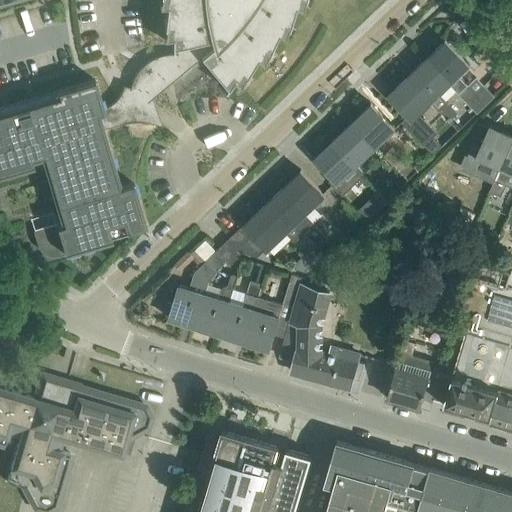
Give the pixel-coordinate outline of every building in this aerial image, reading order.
[(0,174),(34,165),(32,159),(42,155),(62,221),(56,223),(34,230),(38,243),(42,250),(50,255),(58,255),(65,252),(128,234),(127,231),(146,225),(133,182),(120,186),(103,128),(126,122),(130,121),(133,121),(136,120),(140,120),(143,121),(147,121),(150,122),(153,123),(153,122),(152,122),(151,121),(149,121),(148,120),(146,120),(148,101),(173,80),(189,67),(202,56),(227,86),(226,87),(227,88),(233,81),(243,68),(247,74),(265,45),(270,50),(284,20),(290,24),(297,0),(166,0),(165,21),(172,19),(172,44),(178,43),(178,53),(177,53),(175,53),(174,53),(173,53),(172,53),(169,53),(165,53),(162,54),(159,55),(156,56),(153,58),(152,58),(152,59),(151,59),(150,59),(150,60),(149,60),(147,62),(144,64),(141,67),(139,69),(137,72),(135,75),(133,78),(132,82),(131,85),(130,89),(125,87),(125,85),(124,85),(123,88),(122,91),(121,93),(119,96),(117,98),(115,100),(113,102),(110,104),(108,106),(103,107),(98,90),(95,79),(86,50),(0,75),(0,174)] [(477,112),(495,96),(485,85),(476,94),(459,75),(470,65),(445,39),(426,58),(459,92),(477,112)] [(448,102),(459,92),(426,58),(408,76),(431,101),(449,120),(458,112),(448,102)] [(419,112),(431,101),(408,76),(388,94),(408,115),(402,121),(433,154),(443,146),(433,136),(438,132),(419,112)] [(395,127),(385,117),(371,102),(352,121),(376,146),(395,127)] [(357,163),(376,146),(352,121),(333,139),(357,163)] [(477,136),(465,164),(496,178),(501,167),(502,167),(511,143),(511,133),(491,125),(485,139),(477,136)] [(338,182),(357,163),(333,139),(314,157),(338,182)] [(511,186),(511,143),(502,167),(488,197),(498,202),(501,196),(507,184),(511,186)] [(403,157),(393,147),(384,156),(394,166),(403,157)] [(460,162),(452,181),(465,187),(467,181),(478,186),(483,173),(482,172),(472,168),(460,162)] [(375,183),(384,174),(374,164),(365,172),(375,183)] [(325,195),(315,184),(301,170),(282,188),(306,213),(325,195)] [(304,232),(314,222),(306,213),(282,188),(263,206),(288,231),(321,266),(329,258),(304,232)] [(268,249),(288,231),(263,206),(231,236),(247,253),(256,257),(272,262),(268,249)] [(323,214),(314,222),(333,241),(341,233),(337,229),(323,214)] [(232,263),(241,255),(227,240),(195,271),(190,288),(180,285),(169,318),(194,326),(208,283),(209,281),(217,271),(228,259),(232,263)] [(296,262),(294,268),(307,272),(316,263),(306,252),(296,262)] [(441,373),(434,399),(445,402),(445,403),(479,413),(492,416),(491,420),(511,425),(511,268),(506,267),(476,258),(463,301),(455,326),(466,329),(453,377),(441,373)] [(245,342),(259,296),(263,283),(269,266),(262,264),(256,281),(251,279),(248,293),(234,289),(220,334),(245,342)] [(286,337),(303,281),(305,277),(293,273),(284,304),(259,296),(245,342),(269,350),(274,334),(286,337)] [(220,334),(234,289),(238,276),(232,274),(228,286),(223,288),(208,283),(194,326),(220,334)] [(330,351),(329,351),(324,350),(324,346),(320,346),(321,342),(324,342),(324,334),(321,334),(321,329),(324,329),(325,322),(322,321),(323,316),(326,317),(334,290),(303,281),(286,337),(281,356),(294,360),(291,371),(351,387),(353,379),(360,381),(365,361),(358,359),(361,352),(332,343),(330,351)] [(435,360),(413,354),(416,342),(404,339),(388,397),(421,407),(435,360)] [(28,490),(37,506),(46,509),(55,504),(70,453),(60,450),(64,438),(122,455),(129,434),(135,435),(137,430),(138,430),(147,425),(150,416),(145,407),(45,378),(39,398),(0,386),(0,441),(5,443),(8,432),(21,436),(8,480),(29,486),(28,490)] [(295,511),(312,455),(287,448),(283,461),(275,459),(280,445),(223,428),(197,511),(295,511)] [(511,511),(511,491),(352,444),(337,440),(325,481),(334,484),(326,511),(384,511),(389,500),(431,511),(511,511)]
